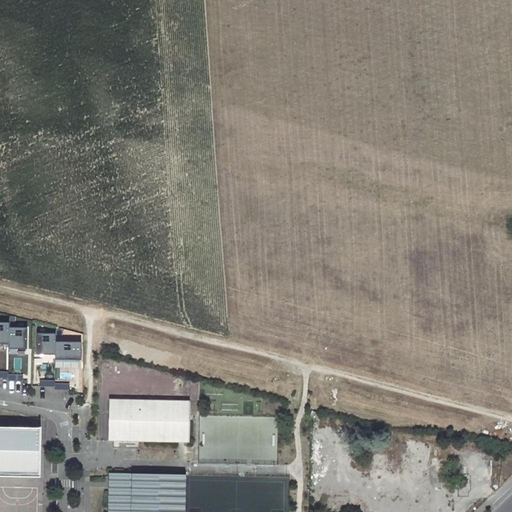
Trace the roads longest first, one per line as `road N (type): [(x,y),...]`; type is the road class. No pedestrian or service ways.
road 1 (track): [(0,286),(511,419)]
road 2 (residential): [(0,400),(53,410),(65,428),(63,511)]
road 3 (track): [(298,511),(297,437),(308,366)]
